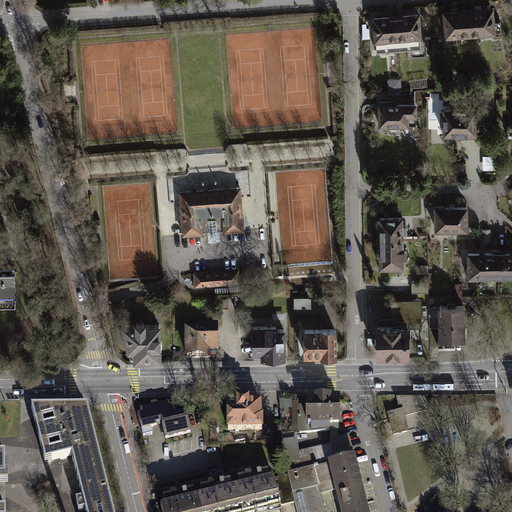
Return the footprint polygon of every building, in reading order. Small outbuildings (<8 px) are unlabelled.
[(493,22),(492,10),(469,12),(471,35),(494,33),(494,32),(501,32),(500,21),(493,22)] [(471,35),(469,12),(445,13),(448,43),(457,42),(457,36),(471,35)] [(421,49),(419,15),(396,17),(399,50),(421,49)] [(399,50),(396,17),(375,18),(377,52),(399,50)] [(401,78),(388,79),(389,93),(402,92),(401,78)] [(425,90),(416,91),(416,100),(425,100),(425,90)] [(391,102),(380,102),(380,125),(387,125),(391,130),(397,130),(401,125),(416,125),(416,105),(391,105),(391,102)] [(485,109),(444,110),(445,135),(460,134),(460,137),(476,137),(476,134),(485,134),(485,109)] [(497,169),(496,154),(484,155),(485,170),(497,169)] [(181,192),(183,234),(208,232),(208,242),(220,241),(219,231),(244,230),(241,188),(181,192)] [(466,207),(436,207),(437,230),(447,229),(447,233),(457,233),(457,229),(467,229),(466,207)] [(380,228),(380,238),(403,238),(402,232),(407,232),(406,225),(402,225),(402,217),(380,218),(380,220),(377,221),(377,227),(380,228)] [(403,250),(403,238),(380,238),(381,248),(378,250),(379,254),(381,256),(381,267),(403,267),(403,257),(407,257),(407,250),(403,250)] [(500,275),(499,249),(491,250),(491,252),(469,253),(469,279),(479,279),(479,276),(500,275)] [(499,249),(500,275),(511,275),(511,252),(508,252),(507,249),(506,249),(499,249)] [(0,304),(16,304),(15,265),(0,265),(0,304)] [(428,265),(419,265),(419,273),(428,273),(428,265)] [(238,270),(195,273),(196,286),(239,282),(238,270)] [(413,293),(429,292),(429,283),(413,284),(413,293)] [(462,284),(454,284),(454,297),(463,297),(462,284)] [(294,306),(310,306),(309,297),(294,297),(294,306)] [(420,300),(392,301),(393,320),(421,320),(420,300)] [(464,306),(429,307),(430,328),(440,328),(440,338),(438,338),(439,347),(452,347),(452,338),(464,338),(464,306)] [(136,358),(160,358),(159,325),(145,325),(145,322),(137,323),(137,325),(125,325),(124,327),(129,348),(129,349),(131,358),(136,358)] [(273,327),(254,327),(254,357),(284,356),(284,330),(273,330),(273,327)] [(378,355),(409,354),(408,327),(378,328),(378,355)] [(197,331),(187,331),(187,358),(217,357),(216,328),(197,328),(197,331)] [(335,329),(305,329),(305,354),(323,354),(323,356),(336,356),(335,329)] [(395,435),(407,431),(403,415),(428,409),(425,399),(398,399),(402,412),(390,415),(395,435)] [(338,400),(298,400),(299,428),(300,434),(331,430),(339,430),(338,400)] [(238,406),(228,407),(228,430),(262,430),(262,417),(261,417),(261,404),(248,404),(248,401),(238,401),(238,406)] [(166,439),(191,433),(186,412),(176,415),(174,406),(170,407),(168,403),(159,405),(156,403),(152,404),(151,407),(141,409),(142,413),(138,414),(144,437),(152,435),(150,427),(154,426),(153,423),(162,421),(166,439)] [(82,488),(107,482),(89,412),(34,413),(48,465),(75,459),(82,488)] [(283,446),(288,474),(329,464),(354,458),(348,436),(331,440),(332,446),(297,455),(295,435),(282,436),(283,446)] [(282,436),(274,437),(275,447),(283,446),(282,436)] [(0,456),(0,484),(11,484),(10,457),(0,456)] [(367,511),(354,458),(329,464),(330,466),(341,511),(367,511)] [(327,511),(317,469),(330,466),(329,464),(288,474),(295,502),(297,511),(327,511)] [(274,477),(272,470),(262,473),(263,480),(258,481),(256,474),(242,477),(244,485),(237,487),(243,511),(257,511),(281,506),(274,477)] [(288,474),(274,477),(281,506),(295,502),(288,474)] [(243,511),(237,487),(235,479),(225,481),(227,489),(222,491),(220,483),(206,486),(208,494),(200,496),(203,511),(243,511)] [(114,511),(107,482),(82,488),(86,504),(77,506),(78,511),(114,511)] [(203,511),(200,496),(198,490),(188,492),(189,499),(183,501),(181,494),(166,498),(168,504),(162,506),(164,511),(203,511)]
